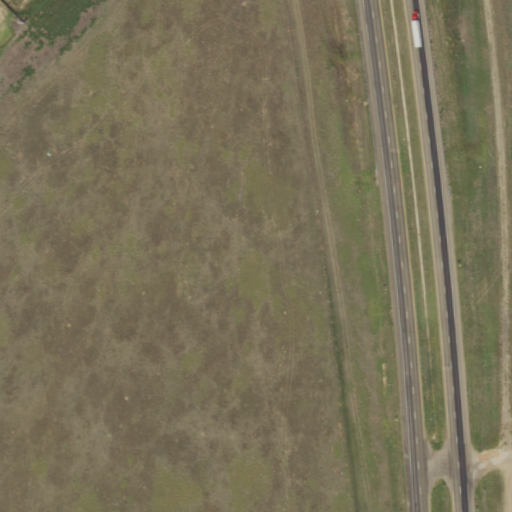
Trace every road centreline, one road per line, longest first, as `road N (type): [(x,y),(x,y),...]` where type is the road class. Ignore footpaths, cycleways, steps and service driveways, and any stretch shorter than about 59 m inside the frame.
road 1 (trunk): [(371,0),(406,242),(426,511)]
road 2 (trunk): [(468,511),(413,0)]
